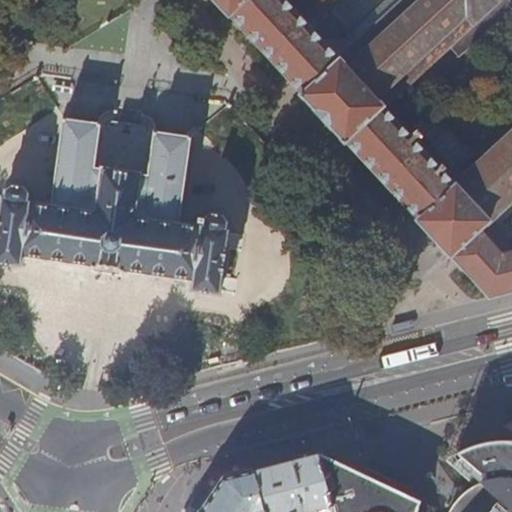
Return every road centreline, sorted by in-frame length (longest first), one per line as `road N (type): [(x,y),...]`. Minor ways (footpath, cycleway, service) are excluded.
road 1 (primary): [(511,329),(144,421),(81,446)]
road 2 (primary): [(110,493),(208,438),(511,358)]
